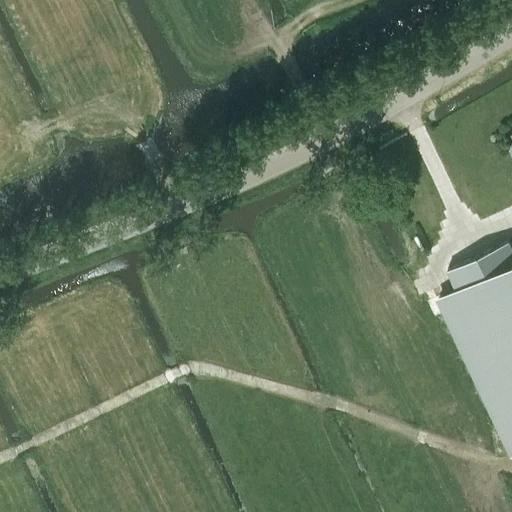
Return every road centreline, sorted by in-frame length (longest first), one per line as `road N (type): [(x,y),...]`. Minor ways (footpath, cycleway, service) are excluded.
road 1 (unclassified): [(0,277),(231,186),(511,35)]
road 2 (track): [(0,457),(187,367),(348,406),(487,464),(511,459)]
